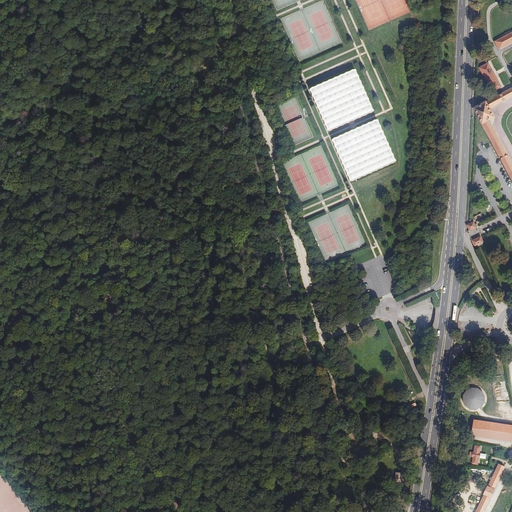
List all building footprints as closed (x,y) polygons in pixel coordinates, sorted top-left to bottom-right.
[(511,32),(496,42),(498,47),(511,40),(511,32)] [(488,62),(478,66),(490,92),(500,87),(488,62)] [(330,132),(376,114),(359,70),(313,88),(330,132)] [(511,88),(474,109),(511,180),(511,168),(486,120),(492,117),(487,108),(511,94),(511,88)] [(476,221),(483,218),(480,213),(474,217),(476,221)] [(472,240),(473,245),(474,246),(474,245),(475,247),(481,244),(481,242),(482,242),(480,237),(472,240)] [(491,347),(491,353),(495,354),(495,355),(500,355),(501,341),(496,340),(496,347),(491,347)] [(467,408),(470,409),(474,410),(477,409),(480,408),(483,405),(485,402),(485,399),(485,395),(483,392),(481,389),(478,388),(474,387),(471,387),(467,389),(465,391),(463,395),(462,398),(463,402),(464,405),(467,408)] [(511,428),(511,424),(472,419),(469,435),(510,441),(511,428)] [(479,453),(480,446),(475,446),(474,452),(472,451),(472,453),(473,453),(471,463),(477,464),(478,457),(479,457),(480,453),(479,453)] [(367,457),(363,462),(370,468),(374,463),(367,457)] [(487,486),(486,486),(483,493),(484,494),(475,511),(482,511),(489,497),(490,497),(493,490),(493,489),(503,467),(497,464),(487,486)] [(393,479),(392,481),(393,481),(395,482),(400,483),(400,482),(403,483),(403,482),(404,482),(406,482),(407,475),(402,474),(402,473),(396,472),(395,479),(393,478),(393,479)] [(449,501),(444,506),(446,507),(445,509),(446,510),(447,509),(450,511),(451,511),(456,508),(449,501)]
